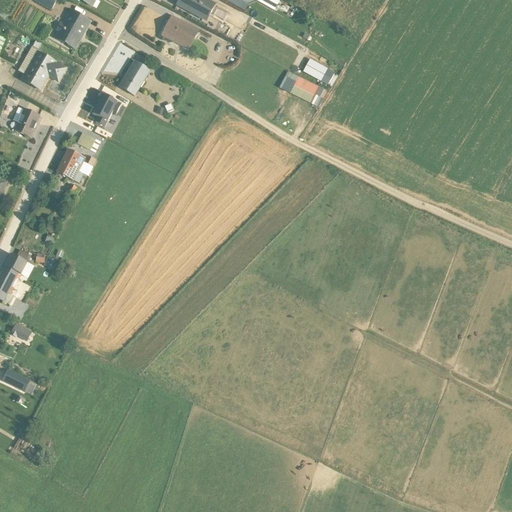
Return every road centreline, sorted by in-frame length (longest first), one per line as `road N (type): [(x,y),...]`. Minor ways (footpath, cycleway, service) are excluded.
road 1 (track): [(236,105),(298,144),(511,248)]
road 2 (residential): [(0,259),(65,118),(116,31)]
road 3 (unclassified): [(116,31),(236,105)]
